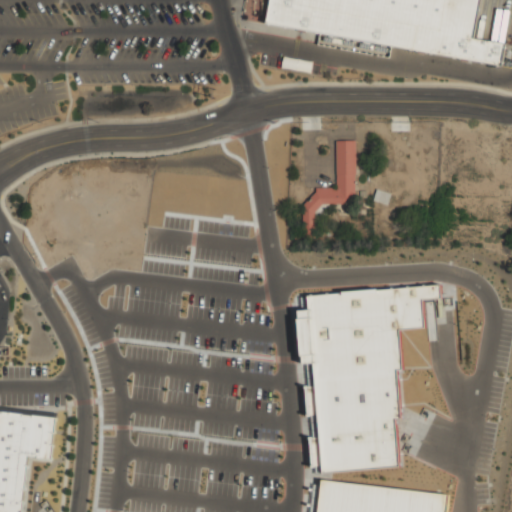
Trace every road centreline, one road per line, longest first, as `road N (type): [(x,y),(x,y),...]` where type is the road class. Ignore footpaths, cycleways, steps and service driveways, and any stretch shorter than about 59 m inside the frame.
road 1 (residential): [(511,112),(431,103),(287,104),(172,136),(54,146),(0,169)]
road 2 (residential): [(0,216),(72,348),(85,388),(77,511)]
